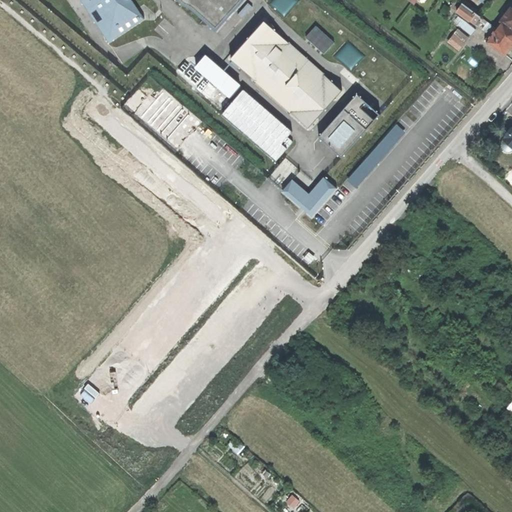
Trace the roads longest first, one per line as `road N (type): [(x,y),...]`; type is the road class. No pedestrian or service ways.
road 1 (track): [(134,511),(343,273)]
road 2 (residential): [(343,273),(511,85)]
